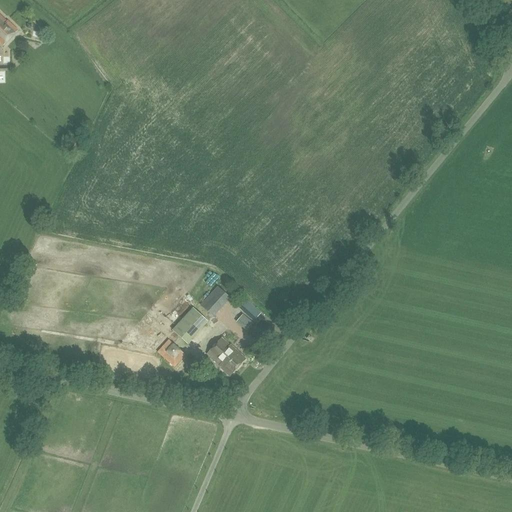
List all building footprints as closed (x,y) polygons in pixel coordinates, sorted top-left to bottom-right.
[(0,42),(3,45),(18,30),(8,20),(7,21),(0,14),(0,42)] [(213,315),(230,298),(218,287),(202,305),(213,315)] [(188,344),(209,321),(193,307),(173,330),(188,344)] [(178,320),(186,311),(182,307),(174,316),(178,320)] [(230,376),(246,359),(235,348),(234,348),(222,338),(207,354),(221,367),(221,368),(230,376)] [(168,340),(157,352),(174,368),(186,356),(168,340)]
